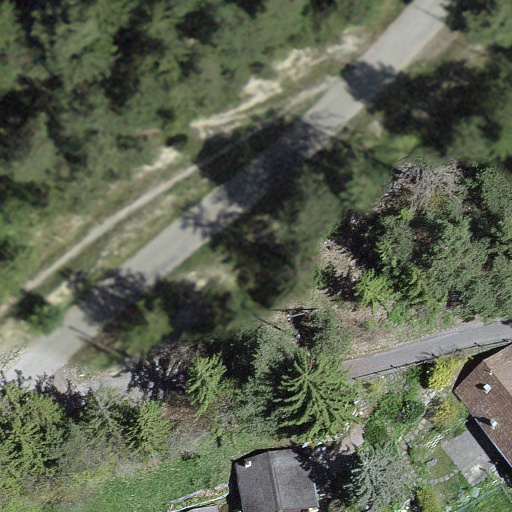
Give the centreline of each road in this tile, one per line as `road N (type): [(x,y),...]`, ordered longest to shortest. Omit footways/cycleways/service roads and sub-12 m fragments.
road 1 (track): [(12,389),(169,400),(298,383),(511,330)]
road 2 (track): [(360,85),(0,401)]
road 3 (track): [(445,0),(360,85)]
